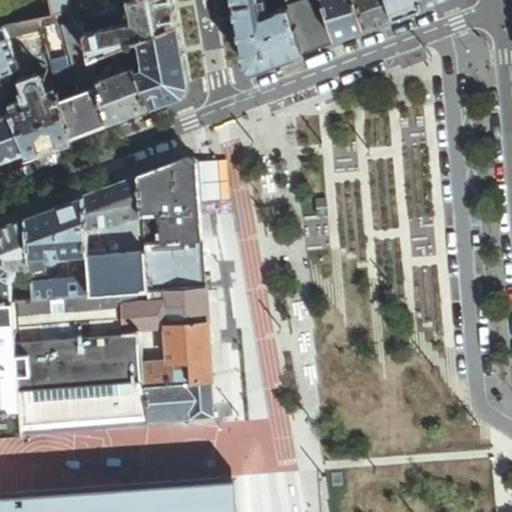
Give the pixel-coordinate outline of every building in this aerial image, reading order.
[(51,0),(55,15),(71,11),(69,0),(51,0)] [(93,0),(82,3),(83,9),(93,6),(105,3),(103,0),(93,0)] [(182,25),(177,0),(132,0),(135,11),(138,26),(129,24),(97,32),(88,34),(95,57),(130,44),(143,39),(182,25)] [(93,6),(96,15),(96,18),(124,11),(122,0),(118,0),(105,3),(93,6)] [(135,11),(132,0),(122,0),(124,11),(135,11)] [(238,0),(249,62),(259,67),(308,48),(295,6),(274,14),(272,7),(268,7),(266,0),(238,0)] [(292,0),(295,6),(308,48),(340,36),(328,0),(292,0)] [(328,0),(340,36),(369,26),(361,0),(328,0)] [(361,0),(369,26),(398,15),(393,0),(361,0)] [(393,0),(398,15),(428,4),(426,0),(393,0)] [(82,9),(84,18),(96,15),(93,6),(83,9),(82,9)] [(85,21),(84,18),(82,9),(74,11),(77,23),(85,21)] [(85,21),(88,34),(97,32),(98,26),(96,18),(96,15),(84,18),(85,21)] [(44,27),(42,19),(15,25),(20,33),(44,27)] [(101,80),(95,57),(88,34),(85,21),(77,23),(67,26),(81,80),(83,83),(86,91),(102,85),(101,80)] [(15,25),(7,27),(12,39),(45,31),(44,27),(20,33),(15,25)] [(182,25),(143,39),(145,46),(146,50),(150,51),(152,60),(150,60),(147,63),(146,66),(146,68),(140,70),(153,107),(187,94),(192,84),(182,25)] [(0,72),(1,75),(22,67),(12,39),(7,27),(0,28),(0,72)] [(145,46),(143,39),(130,44),(134,55),(142,52),(145,46)] [(134,55),(130,44),(95,57),(101,80),(107,78),(103,63),(123,55),(128,58),(134,55)] [(61,90),(64,99),(79,94),(76,85),(72,74),(68,58),(53,61),(54,62),(61,90)] [(112,122),(153,107),(140,70),(138,66),(107,78),(101,80),(102,85),(112,122)] [(1,75),(5,86),(14,109),(36,100),(31,88),(22,67),(1,75)] [(30,152),(74,136),(64,99),(61,90),(49,95),(45,85),(42,82),(40,81),(35,81),(32,85),(31,88),(36,100),(14,109),(16,115),(30,152)] [(79,94),(86,91),(83,83),(76,85),(79,94)] [(74,136),(112,122),(102,85),(86,91),(79,94),(64,99),(74,136)] [(30,152),(16,115),(0,120),(0,153),(3,162),(30,152)] [(146,212),(151,211),(161,211),(163,232),(163,241),(205,238),(200,161),(192,156),(143,174),(146,212)] [(132,220),(146,217),(146,212),(143,174),(87,195),(89,229),(107,225),(117,223),(125,222),(132,220)] [(89,229),(87,195),(30,217),(34,266),(35,278),(41,277),(47,277),(50,274),(48,260),(46,260),(46,256),(51,256),(51,259),(53,261),(56,261),(59,260),(62,257),(62,256),(91,254),(89,229)] [(34,266),(30,217),(0,227),(0,301),(15,300),(15,293),(15,281),(17,279),(19,278),(19,276),(19,273),(18,271),(16,268),(30,267),(34,266)] [(149,251),(148,242),(146,217),(132,220),(125,222),(126,240),(129,240),(130,252),(135,252),(149,251)] [(117,223),(107,225),(108,242),(126,240),(125,222),(117,223)] [(107,225),(89,229),(91,254),(91,255),(117,253),(116,243),(109,244),(108,242),(107,225)] [(158,241),(153,241),(148,242),(149,251),(151,290),(161,289),(209,285),(205,238),(163,241),(158,241)] [(151,290),(149,251),(135,252),(130,252),(126,253),(122,253),(117,253),(91,255),(93,277),(94,294),(126,292),(140,291),(151,290)] [(15,300),(36,299),(35,285),(35,278),(34,266),(30,267),(29,271),(30,287),(25,293),(15,293),(15,300)] [(36,299),(94,294),(93,277),(78,279),(75,279),(56,280),(53,284),(41,285),(35,285),(36,299)] [(211,325),(209,285),(161,289),(162,300),(130,303),(126,303),(128,332),(142,331),(168,329),(211,325)] [(126,303),(126,292),(94,294),(36,299),(15,300),(0,301),(0,434),(26,432),(25,425),(149,416),(146,385),(144,364),(142,331),(128,332),(126,303)] [(215,379),(211,325),(168,329),(171,361),(144,364),(146,385),(192,381),(215,379)] [(218,417),(215,379),(192,381),(194,419),(218,417)] [(194,419),(192,381),(146,385),(149,416),(149,423),(194,419)] [(241,511),(239,478),(221,480),(64,492),(49,493),(7,496),(8,511),(241,511)]
